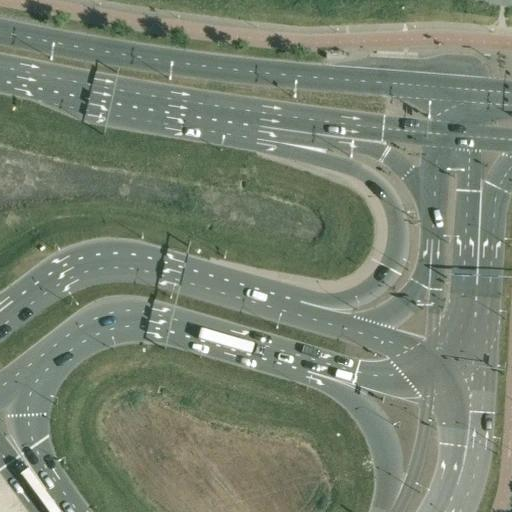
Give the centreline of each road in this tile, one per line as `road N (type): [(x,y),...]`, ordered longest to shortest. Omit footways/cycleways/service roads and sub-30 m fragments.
road 1 (primary): [(456,89),(187,65),(0,32)]
road 2 (primary): [(260,113),(326,162),(367,177),(389,199),(398,228),(394,259),(379,282),(356,298),(297,314)]
road 3 (primary): [(297,314),(115,261),(61,275),(17,307)]
road 4 (primary): [(46,360),(91,329),(140,320),(318,368)]
road 5 (primary): [(0,66),(260,113)]
road 6 (tertiary): [(464,491),(482,413),(474,310)]
road 7 (primary): [(318,368),(377,435),(386,471),(379,511)]
road 8 (primary): [(61,511),(27,421),(46,360)]
road 9 (tertiary): [(430,360),(419,452),(397,511)]
road 10 (tertiary): [(464,491),(452,445),(453,397),(430,360)]
road 11 (primary): [(431,240),(418,284),(400,307),(346,329)]
road 12 (primary): [(349,125),(411,181),(432,216)]
road 13 (tertiary): [(431,240),(430,360)]
